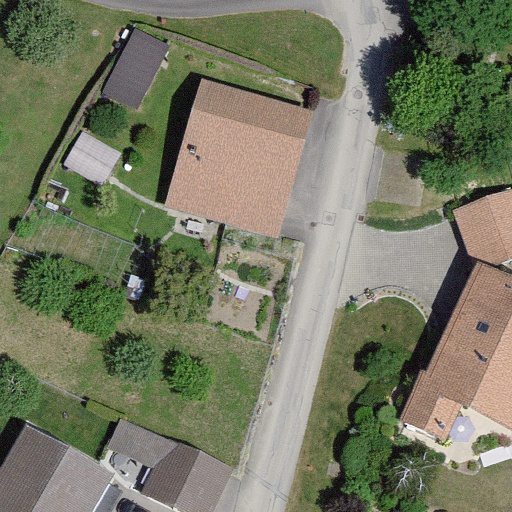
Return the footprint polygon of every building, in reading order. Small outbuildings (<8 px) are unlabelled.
[(140,105),(170,42),(136,26),(106,89),(140,105)] [(315,111),(203,79),(166,205),(278,237),(315,111)] [(511,190),(453,212),(469,255),(478,259),(496,268),(511,262),(511,190)] [(511,276),(496,268),(478,259),(429,374),(423,370),(401,420),(442,438),(458,403),(511,427),(511,276)] [(90,511),(113,472),(28,427),(0,478),(0,511),(90,511)] [(165,438),(141,493),(186,511),(212,511),(232,467),(165,438)]
